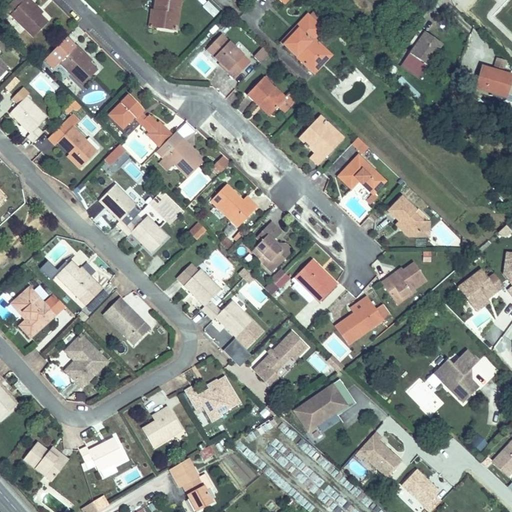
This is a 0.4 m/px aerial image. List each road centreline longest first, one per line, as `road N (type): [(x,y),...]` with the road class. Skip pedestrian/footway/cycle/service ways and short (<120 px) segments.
road 1 (residential): [(0,343),(60,413),(76,419),(178,366),(189,341),(168,306),(0,142)]
road 2 (residential): [(69,0),(168,100),(209,105),(366,248)]
